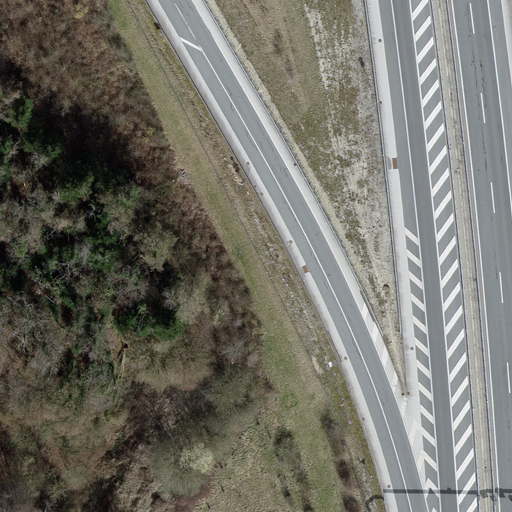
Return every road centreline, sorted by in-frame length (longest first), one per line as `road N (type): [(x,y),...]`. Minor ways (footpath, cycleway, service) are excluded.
road 1 (trunk): [(181,0),(334,277),(369,355),(420,511)]
road 2 (motorway): [(511,440),(471,0)]
road 3 (trunk): [(408,76),(449,511)]
